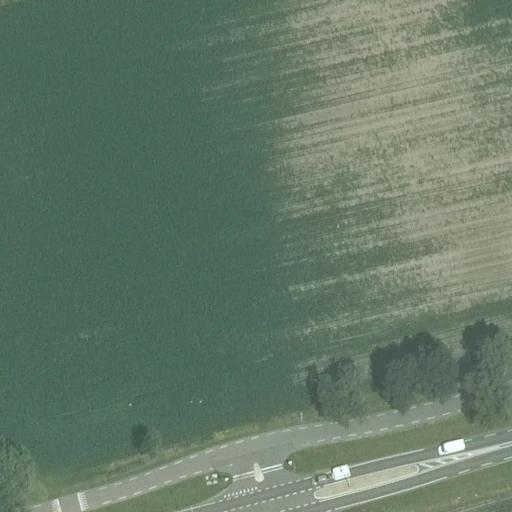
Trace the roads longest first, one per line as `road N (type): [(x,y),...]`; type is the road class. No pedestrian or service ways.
road 1 (unclassified): [(260,445),(511,389)]
road 2 (primary): [(511,440),(271,491)]
road 3 (unclassified): [(44,511),(260,445)]
road 4 (primary): [(305,511),(511,447)]
